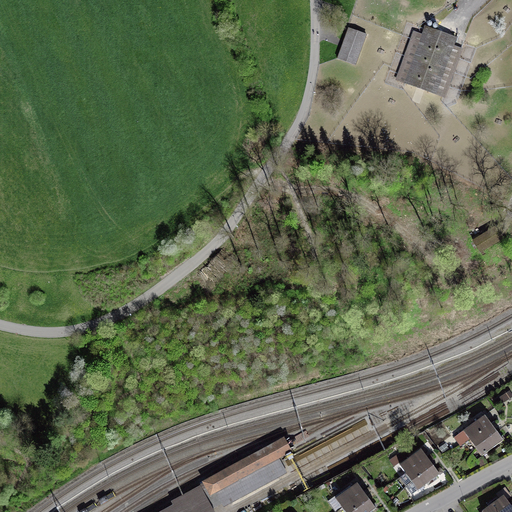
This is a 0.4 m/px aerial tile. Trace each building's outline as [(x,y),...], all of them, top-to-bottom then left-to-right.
[(427,27),(424,35),(415,32),(396,82),(449,101),(467,51),(457,47),(460,39),(427,27)] [(348,30),(338,61),(356,67),(367,36),(348,30)] [(511,394),(510,391),(503,395),(506,400),(511,396),(511,394)] [(463,431),(469,439),(491,424),(484,415),(463,431)] [(469,439),(475,447),(497,432),(491,424),(469,439)] [(497,432),(475,447),(481,456),(503,440),(497,432)] [(285,436),(202,481),(211,497),(216,495),(277,461),(293,453),(285,436)] [(406,473),(427,457),(421,449),(400,465),(406,473)] [(406,485),(433,466),(427,457),(406,473),(400,477),(406,485)] [(224,509),(285,476),(277,461),(216,495),(224,509)] [(433,466),(406,485),(412,494),(439,474),(433,466)] [(342,507),(363,491),(357,483),(352,487),(350,484),(327,501),(335,511),(342,507)] [(159,511),(214,511),(200,486),(171,502),(173,504),(159,511)] [(505,488),(497,494),(500,498),(482,511),(498,511),(510,504),(506,499),(510,496),(505,488)] [(345,511),(352,511),(369,500),(363,491),(342,507),(345,511)] [(369,500),(352,511),(369,511),(375,508),(369,500)]
